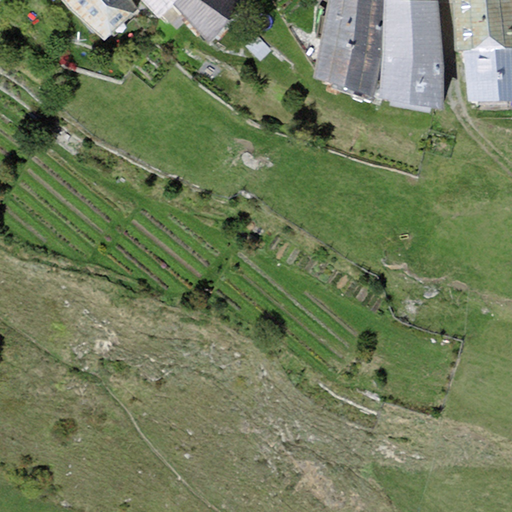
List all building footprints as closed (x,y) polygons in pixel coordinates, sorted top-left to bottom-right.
[(65,0),(102,38),(126,17),(135,10),(129,0),(65,0)] [(142,0),(160,19),(173,2),(209,42),(249,0),(142,0)] [(327,0),(315,76),(373,95),(382,56),(383,0),(327,0)] [(383,0),(382,56),(381,92),(441,107),(444,67),(438,0),(429,0),(383,0)] [(511,0),(454,0),(457,49),(464,49),(511,47),(511,0)] [(511,47),(464,49),(471,95),(511,96),(511,47)]
